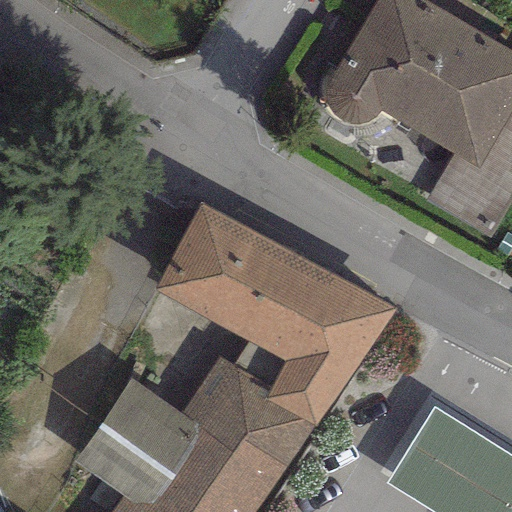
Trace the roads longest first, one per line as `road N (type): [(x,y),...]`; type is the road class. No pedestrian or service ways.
road 1 (residential): [(511,340),(185,154)]
road 2 (residential): [(185,154),(0,28)]
road 3 (residential): [(185,154),(280,0)]
